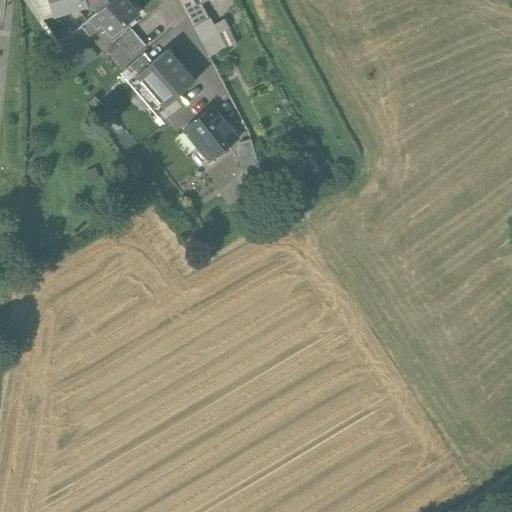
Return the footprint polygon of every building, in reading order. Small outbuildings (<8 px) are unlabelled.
[(80,0),(27,0),(40,20),(83,8),(80,0)] [(80,0),(83,8),(97,14),(114,0),(80,0)] [(137,17),(121,0),(114,0),(97,14),(89,21),(96,30),(100,27),(110,39),(137,17)] [(200,4),(196,6),(192,0),(180,0),(203,44),(218,36),(200,4)] [(96,30),(89,21),(71,35),(79,44),(85,40),(96,30)] [(116,45),(129,61),(145,48),(131,32),(116,45)] [(71,35),(57,47),(69,62),(74,57),(81,66),(99,56),(85,40),(79,44),(71,35)] [(194,84),(166,52),(151,65),(136,78),(137,79),(149,93),(145,96),(159,113),(163,109),(164,111),(180,97),(194,84)] [(121,76),(129,86),(137,79),(136,78),(151,65),(144,56),(121,76)] [(156,116),(165,126),(188,106),(180,97),(164,111),(163,109),(159,113),(156,116)] [(235,140),(212,110),(191,127),(204,144),(198,149),(208,161),(235,140)] [(259,172),(249,139),(238,142),(234,148),(244,177),(259,172)]
